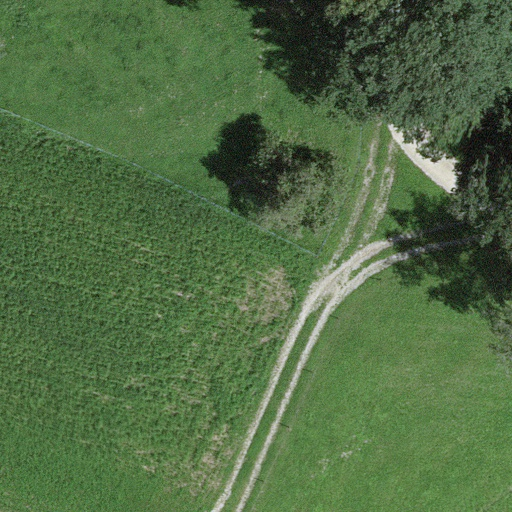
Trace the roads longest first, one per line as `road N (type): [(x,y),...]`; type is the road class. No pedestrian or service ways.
road 1 (track): [(228,511),(302,346),(351,271),(381,252),(511,214)]
road 2 (track): [(371,0),(385,76),(411,131),(453,175),(511,201)]
road 3 (track): [(351,271),(376,202),(395,98)]
